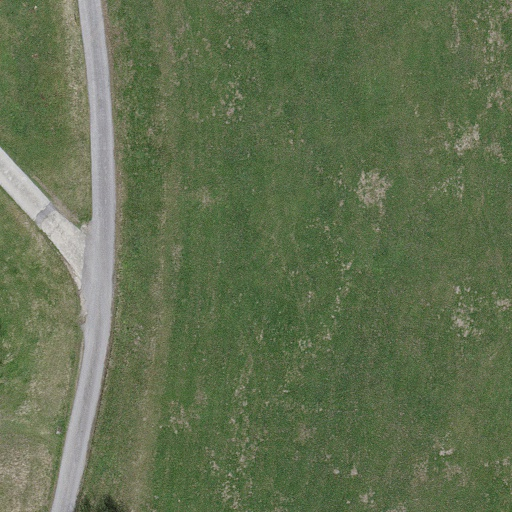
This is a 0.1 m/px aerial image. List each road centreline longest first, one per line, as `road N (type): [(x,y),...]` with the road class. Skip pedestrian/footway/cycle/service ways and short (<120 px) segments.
road 1 (unclassified): [(87,0),(101,270)]
road 2 (unclassified): [(101,270),(69,511)]
road 3 (residential): [(101,270),(0,160)]
